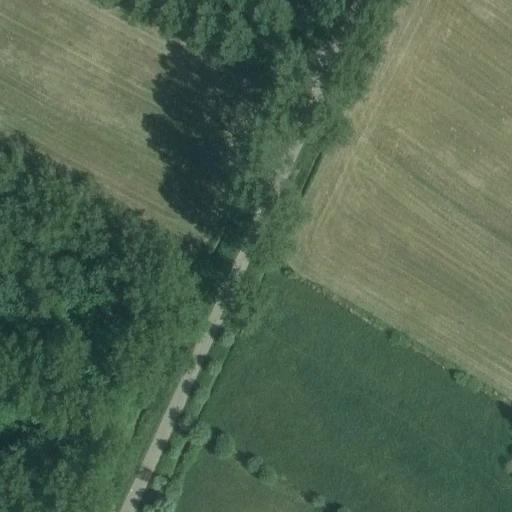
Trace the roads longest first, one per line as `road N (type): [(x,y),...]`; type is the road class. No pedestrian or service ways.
road 1 (unclassified): [(124,511),(324,71)]
road 2 (unclassified): [(324,71),(188,0)]
